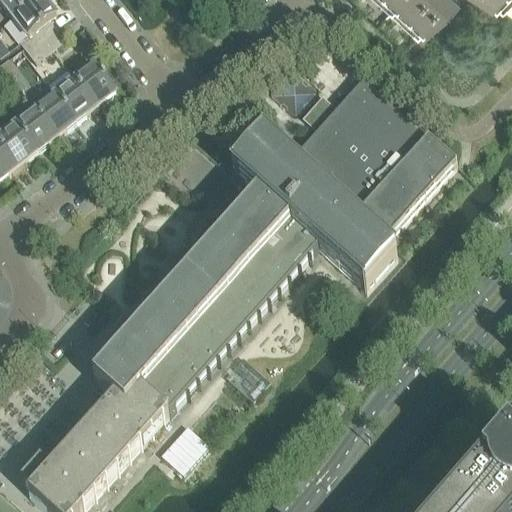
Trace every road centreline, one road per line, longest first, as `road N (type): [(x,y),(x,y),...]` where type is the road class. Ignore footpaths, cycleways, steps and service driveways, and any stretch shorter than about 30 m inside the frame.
road 1 (tertiary): [(511,263),(298,511)]
road 2 (tertiary): [(344,511),(511,315)]
road 3 (residential): [(0,244),(176,109)]
road 4 (residential): [(176,109),(308,0)]
road 5 (residential): [(92,0),(176,109)]
